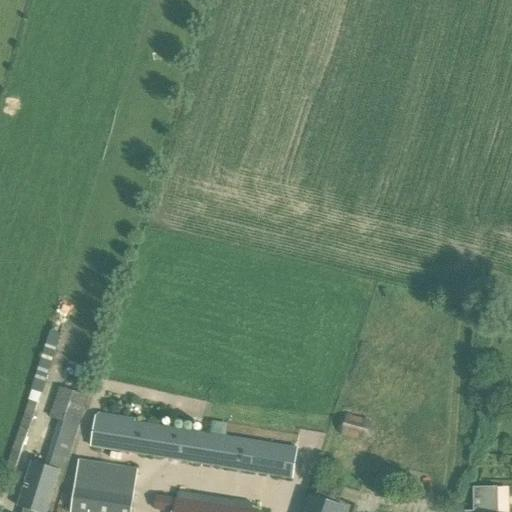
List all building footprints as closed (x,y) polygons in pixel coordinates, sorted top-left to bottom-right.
[(9,465),(2,484),(10,487),(17,468),(38,409),(53,363),(41,359),(31,389),(34,390),(29,406),(9,465)] [(73,383),(78,364),(65,360),(60,380),(73,383)] [(59,421),(47,462),(64,467),(67,458),(69,459),(85,409),(82,408),(86,395),(60,388),(50,419),(59,421)] [(95,416),(90,447),(294,480),(299,449),(227,437),(229,424),(212,422),(210,434),(95,416)] [(342,416),(337,436),(369,445),(375,424),(342,416)] [(47,511),(61,469),(33,460),(18,507),(25,509),(24,511),(47,511)] [(78,460),(70,511),(131,511),(138,469),(78,460)] [(477,511),(469,511),(468,511),(501,511),(501,486),(477,486),(477,511)] [(339,511),(341,507),(308,495),(302,511),(339,511)] [(244,511),(158,498),(156,509),(171,511),(244,511)]
